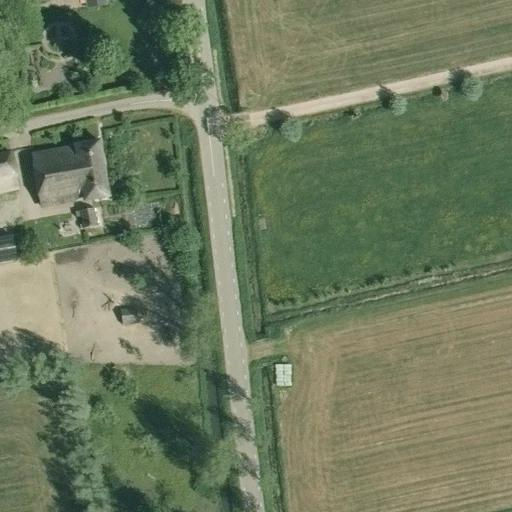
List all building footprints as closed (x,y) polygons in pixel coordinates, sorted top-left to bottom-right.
[(84,201),(108,197),(99,142),(75,146),(31,155),(40,209),(84,201)] [(11,152),(0,154),(0,194),(18,190),(11,152)] [(97,226),(93,209),(80,212),(82,229),(97,226)] [(11,245),(0,245),(0,258),(12,257),(11,245)] [(137,325),(136,309),(121,310),(122,326),(137,325)]
